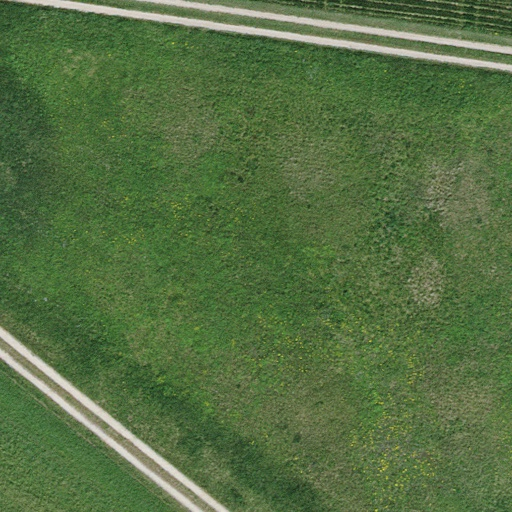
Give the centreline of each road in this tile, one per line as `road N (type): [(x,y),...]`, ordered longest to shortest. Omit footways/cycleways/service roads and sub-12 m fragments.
road 1 (track): [(511,61),(89,0)]
road 2 (track): [(244,511),(0,315)]
